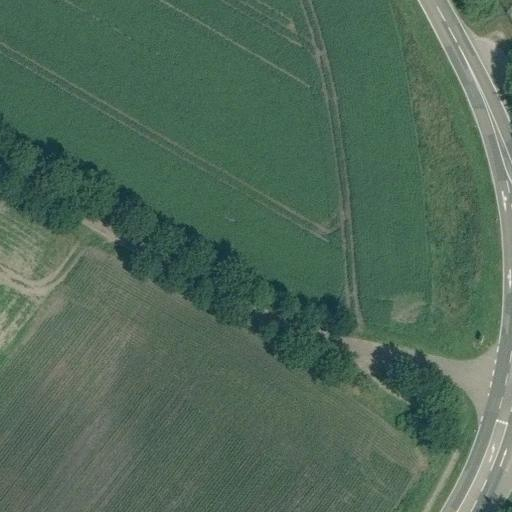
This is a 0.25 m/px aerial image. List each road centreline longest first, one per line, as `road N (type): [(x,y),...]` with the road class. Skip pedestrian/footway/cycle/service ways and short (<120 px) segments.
road 1 (unclassified): [(0,163),(227,296),(362,350),(509,391)]
road 2 (secondary): [(511,177),(433,0)]
road 3 (secondary): [(464,511),(509,391)]
